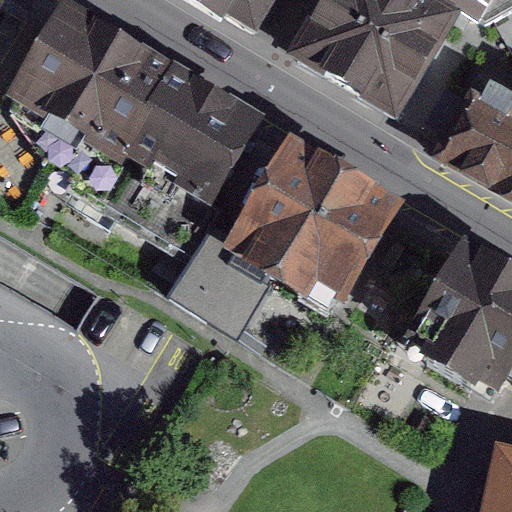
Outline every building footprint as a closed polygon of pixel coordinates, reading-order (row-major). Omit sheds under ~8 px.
[(202,0),(263,37),(285,0),(202,0)] [(330,0),(304,45),(409,106),(456,27),(471,0),(330,0)] [(65,17),(13,105),(99,156),(81,187),(183,248),(254,129),(65,17)] [(511,73),(464,151),(511,179),(511,73)] [(395,218),(297,157),(241,246),(237,252),(280,278),(336,313),(395,218)] [(168,300),(237,342),(280,278),(237,252),(241,246),(215,232),(168,300)] [(511,284),(468,259),(413,355),(491,400),(511,365),(511,284)] [(511,511),(511,458),(504,456),(491,511),(511,511)]
